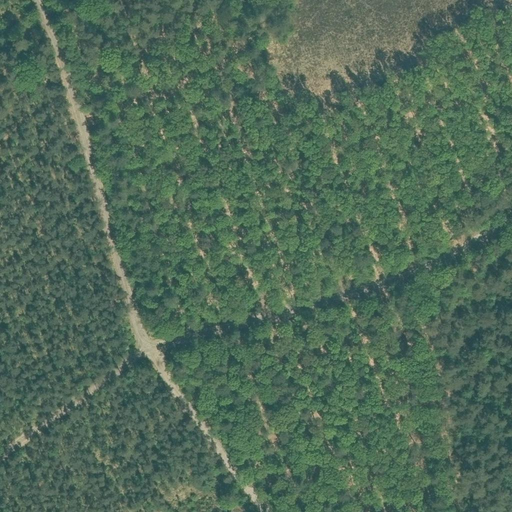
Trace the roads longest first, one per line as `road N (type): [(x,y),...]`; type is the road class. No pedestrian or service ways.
road 1 (track): [(36,0),(146,350)]
road 2 (track): [(146,350),(263,511)]
road 3 (track): [(336,296),(146,350)]
road 4 (track): [(336,296),(430,265),(511,217)]
